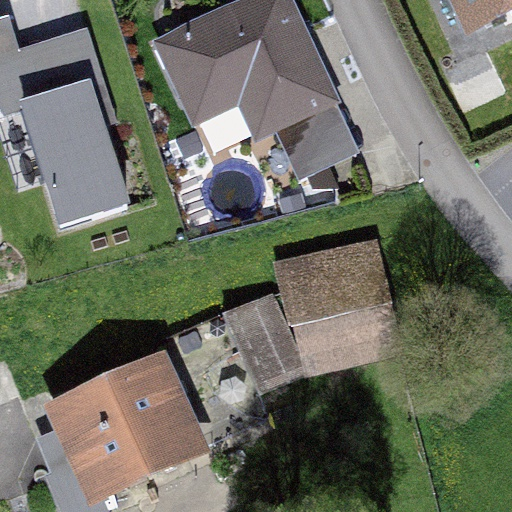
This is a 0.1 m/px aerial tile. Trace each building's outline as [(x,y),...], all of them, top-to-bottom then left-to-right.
[(254,138),(326,105),(277,0),(266,0),(158,51),(183,105),(228,84),(254,138)] [(511,0),(457,0),(474,38),(511,21),(511,0)] [(3,73),(57,245),(135,221),(80,49),(3,73)] [(300,334),(310,374),(399,353),(373,246),(278,268),(294,335),(300,334)] [(210,457),(171,367),(56,416),(95,506),(210,457)] [(315,447),(348,434),(334,392),(299,407),(315,447)]
